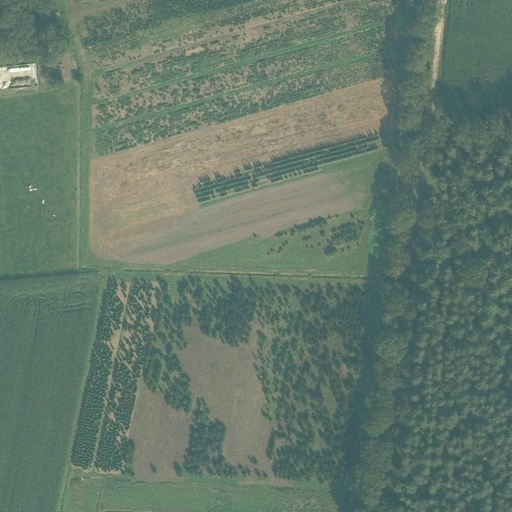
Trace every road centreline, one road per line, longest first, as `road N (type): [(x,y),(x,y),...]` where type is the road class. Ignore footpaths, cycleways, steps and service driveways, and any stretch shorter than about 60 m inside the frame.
road 1 (track): [(382,511),(423,164)]
road 2 (track): [(511,341),(423,164)]
road 3 (track): [(423,164),(441,0)]
